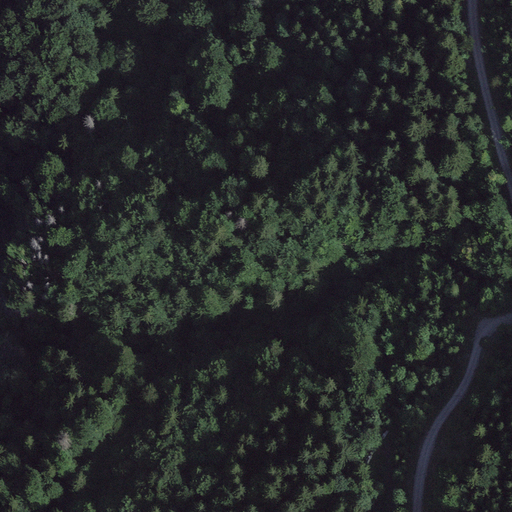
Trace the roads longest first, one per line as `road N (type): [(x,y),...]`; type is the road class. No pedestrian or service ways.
road 1 (track): [(511,320),(479,343),(432,432),(419,511)]
road 2 (track): [(475,0),(473,26),(511,183)]
